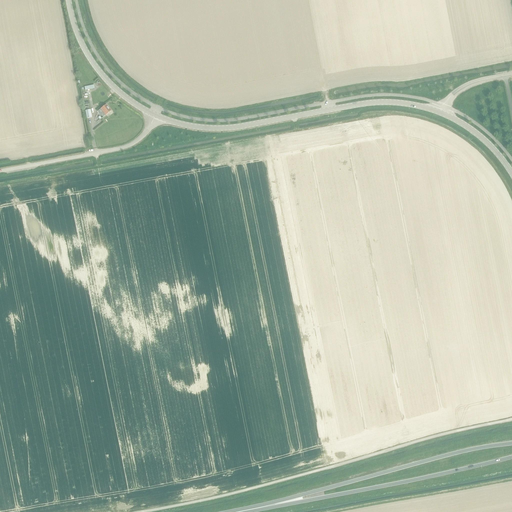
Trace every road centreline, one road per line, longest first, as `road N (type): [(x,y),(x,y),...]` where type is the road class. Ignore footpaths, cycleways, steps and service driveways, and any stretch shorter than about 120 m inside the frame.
road 1 (unclassified): [(511,419),(136,511)]
road 2 (tertiary): [(439,112),(373,102),(224,128),(154,115)]
road 3 (trunk): [(511,443),(251,509)]
road 4 (trunk): [(251,509),(511,457)]
road 5 (unclassified): [(0,170),(119,147),(145,132),(154,115)]
road 6 (tertiary): [(154,115),(98,71),(68,0)]
